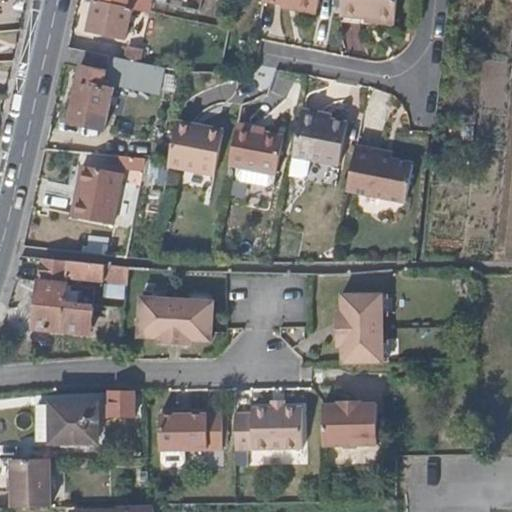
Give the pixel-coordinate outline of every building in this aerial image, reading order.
[(102,0),(100,0),(94,0),(88,29),(124,37),(131,6),(102,0)] [(100,0),(102,0),(131,6),(147,10),(149,0),(100,0)] [(342,0),(341,12),(395,18),(396,0),(342,0)] [(92,35),(70,30),(69,36),(67,45),(89,49),(92,35)] [(89,49),(67,45),(63,62),(80,66),(67,119),(104,127),(113,87),(103,85),(107,65),(108,60),(110,54),(89,49)] [(126,45),(123,56),(133,58),(141,60),(143,49),(126,45)] [(113,54),(110,54),(108,60),(107,65),(127,69),(131,70),(133,58),(123,56),(113,54)] [(296,138),(292,153),(339,162),(347,120),(322,115),(322,110),(302,106),(296,138)] [(175,123),(166,166),(212,175),(221,131),(195,125),(195,121),(176,117),(175,123)] [(231,144),(228,160),(274,170),(281,132),(254,127),(254,123),(236,120),(231,144)] [(355,143),(346,187),(405,200),(412,163),(392,159),(379,156),(380,148),(355,143)] [(379,156),(392,159),(393,151),(380,148),(379,156)] [(144,171),(145,159),(119,156),(117,169),(144,171)] [(111,223),(122,172),(81,162),(69,213),(111,223)] [(104,255),(105,238),(89,237),(87,253),(104,255)] [(49,257),(42,256),(40,281),(37,282),(35,310),(33,327),(89,332),(91,308),(73,307),(74,297),(65,296),(67,279),(128,284),(130,266),(100,263),(49,257)] [(161,335),(195,338),(212,340),(216,299),(144,292),(141,333),(155,335),(161,335)] [(342,345),(342,364),(375,364),(381,364),(381,343),(380,304),(381,292),(341,292),(342,310),(342,345)] [(194,345),(195,338),(161,335),(160,343),(194,345)] [(129,390),(104,389),(104,401),(104,415),(130,415),(129,390)] [(49,401),(33,401),(33,441),(50,441),(49,401)] [(49,401),(50,441),(93,441),(92,401),(59,402),(49,401)] [(353,421),(377,421),(377,407),(361,408),(360,404),(338,404),(338,408),(322,408),(322,421),(353,421)] [(259,419),(300,420),(300,406),(283,406),(270,406),(250,406),(250,411),(233,412),(233,419),(259,419)] [(157,418),(157,445),(182,445),(221,445),(221,439),(221,418),(221,411),(189,411),(173,411),(157,411),(157,418)] [(233,419),(233,447),(300,447),(300,420),(259,419),(233,419)] [(377,447),(377,421),(353,421),(322,421),(322,448),(377,447)] [(182,445),(157,445),(157,457),(162,462),(177,463),(182,458),(182,445)] [(11,457),(11,507),(46,507),(46,456),(18,457),(11,457)]
